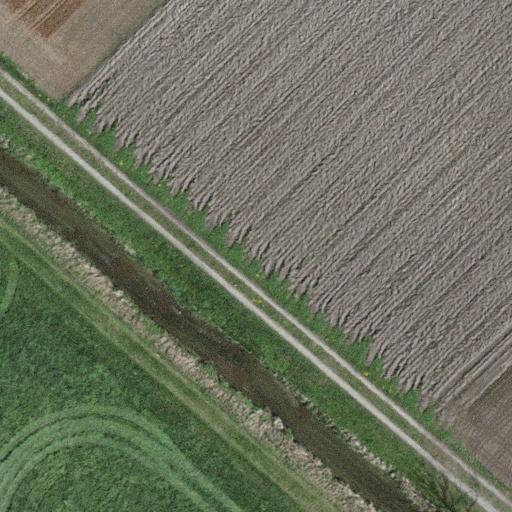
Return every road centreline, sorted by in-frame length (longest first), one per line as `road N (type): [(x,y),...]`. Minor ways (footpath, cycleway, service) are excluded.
road 1 (track): [(495,511),(0,85)]
road 2 (track): [(0,235),(321,511)]
